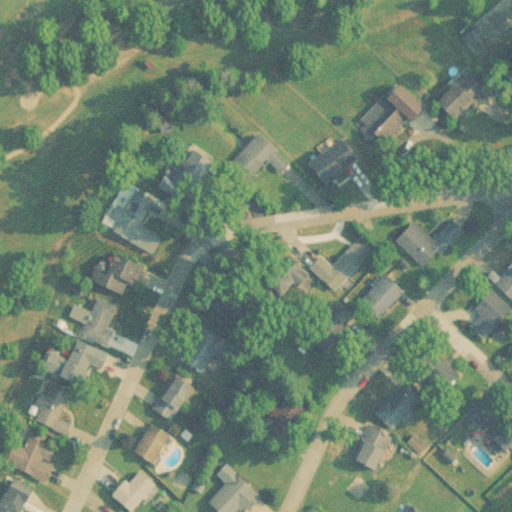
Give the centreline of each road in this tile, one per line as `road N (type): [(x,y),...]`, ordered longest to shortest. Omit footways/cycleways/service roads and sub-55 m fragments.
road 1 (residential): [(70,511),(187,254),(228,226),(511,192)]
road 2 (residential): [(425,305),(331,409),(284,511)]
road 3 (residential): [(511,207),(425,305)]
